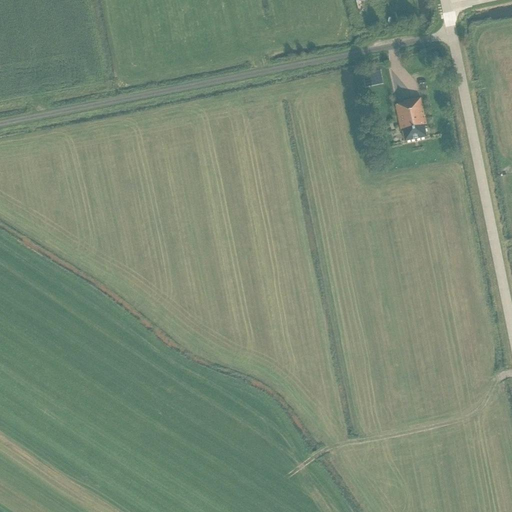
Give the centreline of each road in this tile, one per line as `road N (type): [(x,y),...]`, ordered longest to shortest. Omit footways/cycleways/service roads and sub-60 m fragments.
road 1 (unclassified): [(0,123),(452,34)]
road 2 (tertiary): [(511,329),(452,34)]
